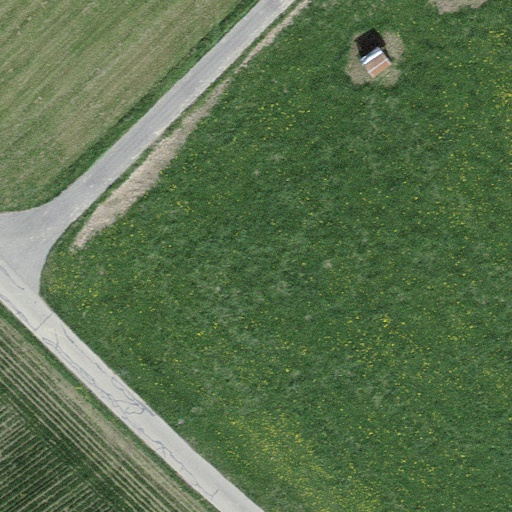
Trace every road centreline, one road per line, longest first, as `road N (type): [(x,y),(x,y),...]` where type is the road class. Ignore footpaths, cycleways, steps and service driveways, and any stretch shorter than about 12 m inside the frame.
road 1 (track): [(0,272),(275,0)]
road 2 (residential): [(0,281),(242,511)]
